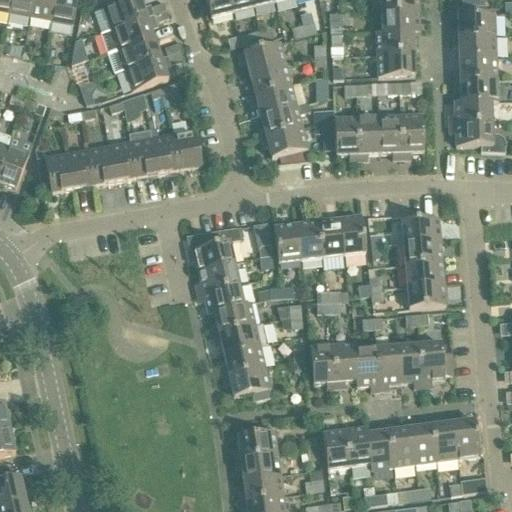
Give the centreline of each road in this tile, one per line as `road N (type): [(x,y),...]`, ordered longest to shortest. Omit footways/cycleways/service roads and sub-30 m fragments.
road 1 (residential): [(511,511),(453,190)]
road 2 (tertiary): [(78,511),(10,251)]
road 3 (residential): [(453,190),(239,194)]
road 4 (residential): [(239,194),(176,0)]
road 5 (residential): [(10,251),(170,211)]
road 6 (residential): [(170,211),(196,332)]
